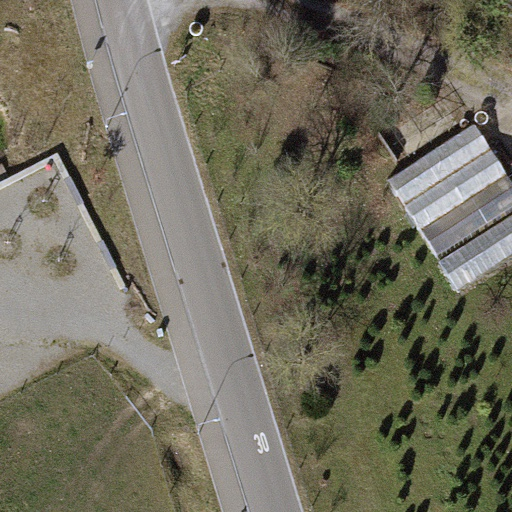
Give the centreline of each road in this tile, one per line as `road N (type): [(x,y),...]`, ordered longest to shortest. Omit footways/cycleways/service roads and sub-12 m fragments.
road 1 (residential): [(110,0),(265,511)]
road 2 (track): [(253,0),(434,60),(511,115)]
